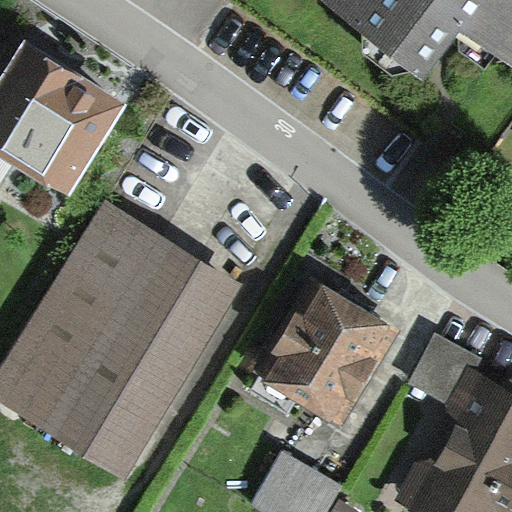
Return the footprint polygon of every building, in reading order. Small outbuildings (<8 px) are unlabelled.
[(511,0),(320,0),(423,78),(433,66),(460,30),(511,69),(511,0)] [(126,104),(25,41),(0,81),(0,153),(69,196),(126,104)] [(0,367),(0,401),(124,479),(245,286),(105,199),(0,367)] [(255,376),(341,429),(400,333),(355,305),(323,285),(303,316),(296,311),(255,376)] [(469,369),(475,372),(483,358),(435,333),(407,384),(449,406),(469,369)] [(475,372),(469,369),(449,406),(455,409),(428,460),(421,456),(396,502),(415,511),(511,511),(511,391),(502,386),(475,372)] [(511,379),(507,382),(502,386),(511,391),(511,379)] [(325,511),(342,485),(283,452),(252,507),(260,511),(325,511)] [(360,511),(340,501),(333,511),(360,511)]
